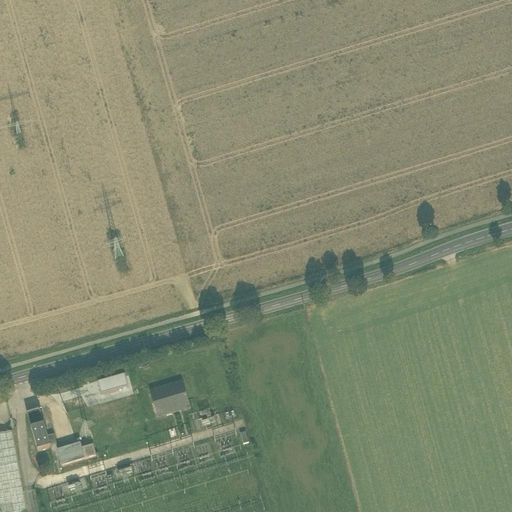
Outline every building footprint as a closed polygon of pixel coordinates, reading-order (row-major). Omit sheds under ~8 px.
[(125,375),(98,383),(101,396),(128,388),(125,375)] [(150,393),(158,418),(190,408),(182,383),(150,393)] [(31,429),(38,452),(51,448),(48,437),(44,426),(40,410),(27,414),(31,429)] [(52,422),(55,434),(66,431),(62,419),(52,422)] [(73,431),(83,429),(82,424),(76,425),(75,419),(71,420),(73,431)] [(0,511),(23,511),(27,511),(12,432),(0,434),(0,511)] [(239,435),(243,446),(248,444),(245,433),(239,435)] [(61,461),(62,467),(85,460),(82,449),(80,443),(58,450),(57,450),(61,461)] [(82,449),(85,460),(96,456),(93,446),(82,449)]
